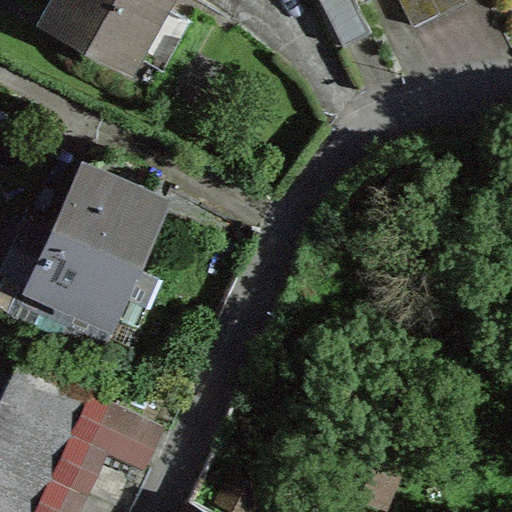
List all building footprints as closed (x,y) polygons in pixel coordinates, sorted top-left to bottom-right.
[(56,0),(46,19),(128,64),(164,0),(56,0)] [(357,0),(322,0),(345,44),(373,30),(357,0)] [(401,0),(414,24),(463,0),(401,0)] [(163,204),(81,167),(51,234),(22,220),(7,255),(3,262),(138,324),(157,281),(133,270),(163,204)] [(0,251),(7,255),(22,220),(0,210),(0,251)] [(71,430),(88,395),(18,361),(0,396),(71,430)] [(71,430),(0,396),(0,511),(32,511),(72,431),(71,430)] [(370,511),(397,439),(348,422),(320,499),(356,511),(370,511)] [(226,511),(187,492),(176,511),(226,511)]
